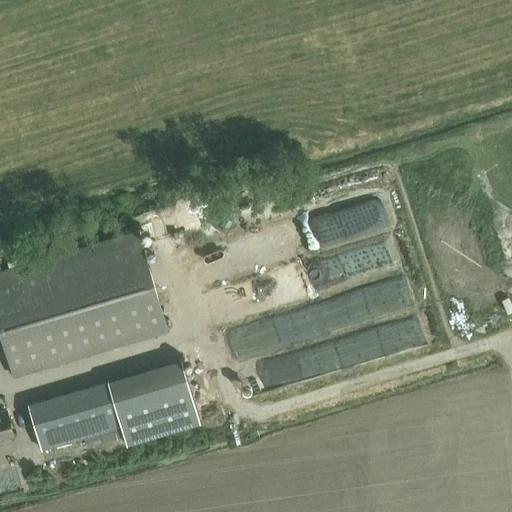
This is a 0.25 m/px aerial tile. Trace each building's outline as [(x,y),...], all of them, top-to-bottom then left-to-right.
[(341,172),(328,175),(331,188),(344,185),(341,172)] [(263,191),(182,215),(191,247),(272,223),(263,191)] [(326,200),(334,215),(342,210),(335,195),(326,200)] [(0,269),(0,337),(12,377),(166,331),(137,229),(0,269)] [(325,259),(331,281),(387,266),(381,243),(325,259)] [(248,274),(197,288),(203,308),(279,288),(275,276),(251,283),(248,274)] [(297,375),(319,367),(311,345),(289,352),(297,375)] [(104,366),(108,379),(125,439),(197,418),(176,346),(104,366)] [(108,379),(28,403),(41,449),(121,426),(108,379)] [(0,438),(14,435),(6,408),(0,409),(0,438)]
